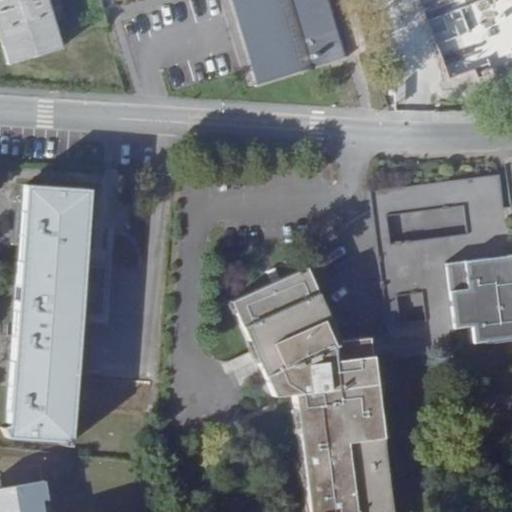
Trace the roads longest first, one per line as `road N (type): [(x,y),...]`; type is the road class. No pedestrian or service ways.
road 1 (residential): [(418,135),(0,111)]
road 2 (residential): [(418,135),(376,0)]
